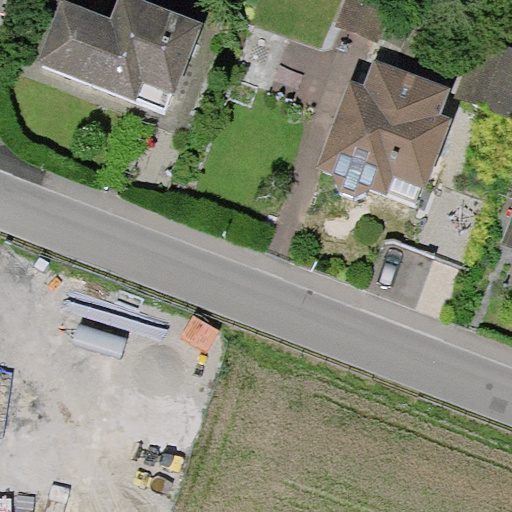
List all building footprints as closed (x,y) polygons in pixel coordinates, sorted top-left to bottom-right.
[(95,0),(67,0),(92,9),(95,0)] [(109,34),(59,15),(34,79),(131,117),(140,96),(175,110),(203,39),(120,7),(109,34)] [(511,45),(504,43),(478,119),(511,131),(511,45)] [(364,102),(350,96),(316,184),(418,223),(451,138),(436,132),(446,108),(373,79),(364,102)] [(511,219),(496,259),(511,265),(511,219)]
